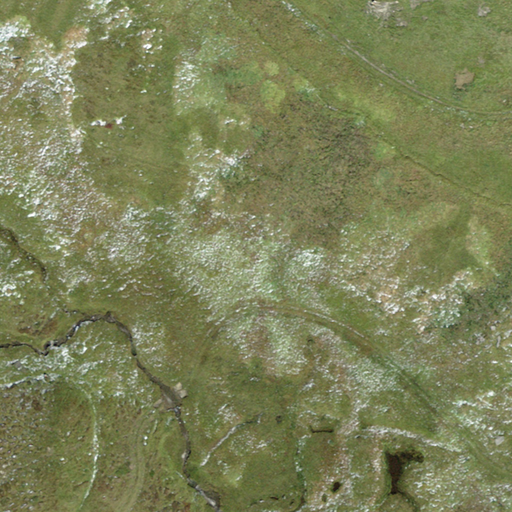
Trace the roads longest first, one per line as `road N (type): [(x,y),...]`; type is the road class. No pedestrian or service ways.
road 1 (track): [(511,481),(486,473),(331,315),(250,306),(192,365),(136,451),(113,511)]
road 2 (track): [(295,0),(392,78),(453,107),(511,109)]
